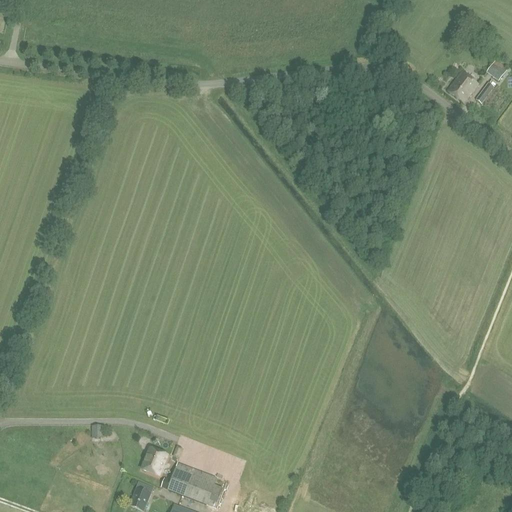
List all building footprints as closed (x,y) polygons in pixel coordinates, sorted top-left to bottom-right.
[(486,73),(497,85),(506,72),(494,63),(486,73)] [(448,92),(463,104),(478,85),(462,73),(448,92)] [(481,105),(494,88),(489,84),(476,101),(481,105)] [(172,460),(184,464),(188,453),(176,448),(172,460)] [(167,456),(150,450),(142,470),(159,476),(167,456)] [(171,461),(169,467),(168,471),(161,488),(206,506),(217,478),(171,461)] [(141,511),(144,511),(150,495),(136,490),(130,508),(141,511)]
